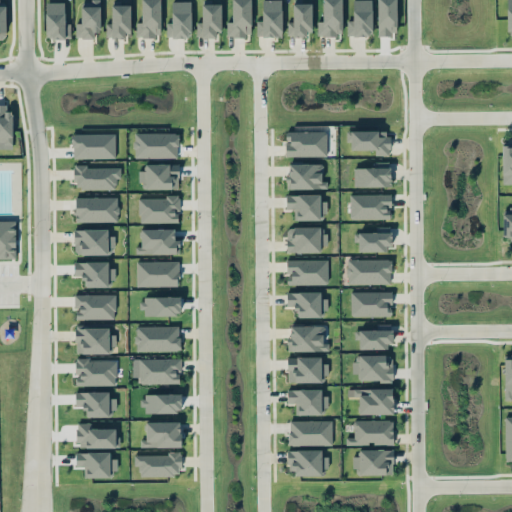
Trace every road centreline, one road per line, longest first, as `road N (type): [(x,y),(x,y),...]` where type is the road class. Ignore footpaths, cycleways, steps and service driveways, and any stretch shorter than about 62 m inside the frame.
road 1 (residential): [(414,117),(511,116),(413,60),(0,72)]
road 2 (residential): [(25,0),(38,269),(36,511)]
road 3 (residential): [(412,0),(418,511)]
road 4 (residential): [(201,62),(205,511)]
road 5 (residential): [(259,62),(263,511)]
road 6 (residential): [(416,330),(511,329),(416,273)]
